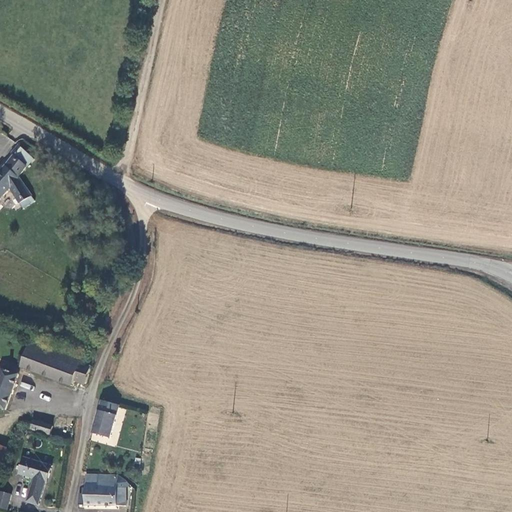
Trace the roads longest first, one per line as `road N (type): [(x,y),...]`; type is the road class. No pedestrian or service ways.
road 1 (tertiary): [(148,195),(247,225),(456,259),(511,276)]
road 2 (unclassified): [(67,511),(92,386),(138,275),(148,195)]
road 3 (track): [(117,180),(157,0)]
road 4 (tertiary): [(0,113),(148,195)]
